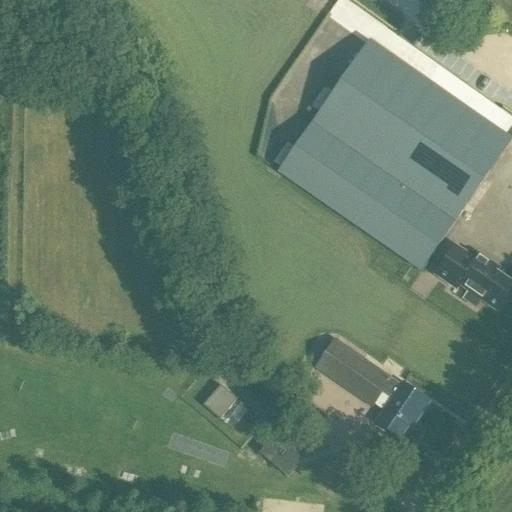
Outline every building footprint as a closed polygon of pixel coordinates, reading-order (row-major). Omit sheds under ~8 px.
[(421,273),(511,141),(511,139),(370,41),(278,174),(421,273)] [(455,246),(435,275),(449,284),(451,279),(469,291),(463,300),(476,308),(481,300),(496,310),(511,287),(511,283),(488,267),(491,263),(479,255),(475,260),(455,246)] [(151,330),(133,353),(169,381),(186,358),(151,330)] [(419,416),(429,402),(404,384),(402,387),(335,341),(316,370),(371,408),(381,393),(393,401),(377,423),(399,438),(416,414),(419,416)] [(237,400),(220,386),(203,406),(219,421),(237,400)] [(292,462),(299,454),(277,435),(261,454),(288,477),(297,467),(292,462)]
